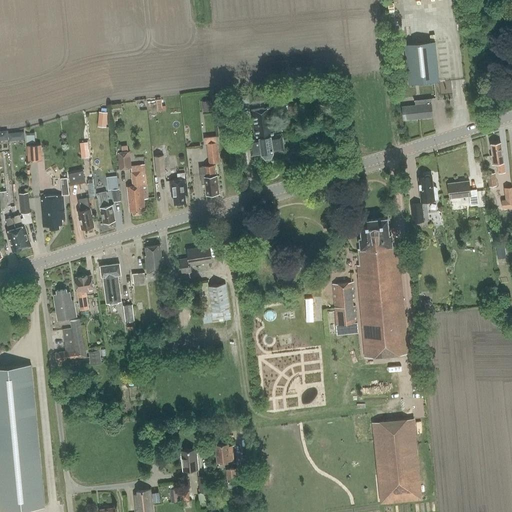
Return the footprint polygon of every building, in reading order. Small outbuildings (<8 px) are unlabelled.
[(436,41),(406,44),(407,61),(409,81),(410,84),(440,81),(436,41)] [(407,61),(397,62),(399,82),(409,81),(407,61)] [(336,80),(319,82),(320,96),(337,94),(336,80)] [(251,104),(272,100),(270,89),(249,92),(251,104)] [(432,117),(431,103),(430,103),(430,100),(432,99),(432,98),(414,100),(414,101),(415,101),(415,105),(403,107),(403,106),(402,106),(404,120),(417,119),(417,121),(417,120),(417,119),(432,117)] [(121,105),(111,106),(112,113),(122,112),(121,105)] [(276,151),(285,150),(283,134),(277,135),(273,108),(252,111),(256,138),(250,139),(252,154),(262,153),(266,158),(272,157),(276,151)] [(99,112),(98,119),(109,120),(109,112),(99,112)] [(8,130),(0,130),(0,140),(9,139),(8,130)] [(34,135),(26,136),(27,144),(35,143),(34,135)] [(218,142),(207,144),(209,163),(220,162),(218,142)] [(493,155),(492,155),(493,164),(498,163),(500,173),(506,172),(501,143),(491,144),(493,155)] [(29,161),(43,160),(42,145),(28,146),(29,161)] [(167,171),(165,146),(153,147),(156,172),(167,171)] [(120,170),(132,168),(130,151),(118,152),(120,170)] [(140,171),(131,172),(133,187),(128,187),(131,212),(134,212),(134,215),(144,214),(143,212),(147,211),(145,199),(149,199),(145,165),(139,165),(140,171)] [(204,172),(200,173),(201,184),(205,184),(206,195),(219,194),(217,175),(216,175),(215,165),(204,166),(204,172)] [(83,169),(68,172),(71,186),(86,183),(83,169)] [(185,195),(188,195),(186,173),(178,174),(178,181),(171,182),(172,197),(174,197),(175,205),(186,204),(185,195)] [(495,173),(488,174),(489,186),(497,186),(495,173)] [(433,175),(419,177),(422,201),(436,199),(435,198),(439,198),(438,187),(435,185),(434,186),(433,175)] [(457,182),(448,183),(450,198),(451,203),(470,200),(471,205),(479,204),(477,189),(470,190),(469,181),(469,177),(457,179),(456,179),(457,182)] [(63,196),(70,195),(68,179),(62,179),(63,196)] [(506,200),(501,201),(502,208),(511,206),(511,186),(504,188),(506,200)] [(9,207),(7,191),(1,192),(2,207),(9,207)] [(29,193),(20,194),(22,214),(23,214),(24,218),(22,219),(24,225),(33,223),(32,213),(31,213),(29,193)] [(104,224),(116,222),(114,214),(116,214),(114,206),(110,207),(107,193),(98,194),(104,224)] [(63,220),(66,220),(64,196),(42,198),(44,228),(50,227),(51,230),(60,229),(60,226),(63,226),(63,220)] [(82,231),(95,229),(89,199),(79,201),(81,212),(79,212),(82,231)] [(412,204),(414,223),(424,222),(422,202),(412,204)] [(25,227),(23,227),(20,215),(6,219),(10,231),(8,231),(14,253),(32,248),(25,227)] [(360,265),(356,265),(365,357),(409,354),(400,253),(397,253),(393,246),(392,235),(389,235),(387,218),(360,221),(362,238),(360,238),(361,249),(359,249),(360,265)] [(504,242),(496,243),(498,259),(506,258),(504,242)] [(147,272),(165,270),(163,256),(162,256),(160,245),(145,246),(147,255),(145,255),(147,272)] [(190,265),(212,261),(209,245),(187,249),(188,258),(179,259),(182,273),(191,271),(190,265)] [(118,274),(120,274),(119,263),(100,265),(102,277),(106,303),(121,301),(118,274)] [(148,285),(146,273),(134,274),(135,287),(148,285)] [(91,275),(76,277),(81,310),(88,309),(86,290),(93,289),(91,275)] [(203,313),(212,311),(229,308),(225,283),(208,286),(207,282),(198,284),(203,313)] [(353,299),(355,299),(354,282),(332,284),(335,325),(358,323),(356,306),(354,306),(353,299)] [(58,319),(76,316),(73,300),(71,300),(70,292),(67,293),(66,289),(57,290),(57,294),(54,294),(58,319)] [(308,320),(317,320),(316,297),(307,297),(308,320)] [(135,322),(133,306),(124,307),(126,323),(135,322)] [(63,330),(66,351),(55,353),(56,361),(87,357),(81,319),(71,321),(72,329),(63,330)] [(91,365),(101,364),(99,350),(89,351),(91,365)] [(0,368),(0,507),(0,511),(45,507),(31,365),(0,368)] [(140,400),(139,387),(130,388),(131,398),(132,398),(132,401),(140,400)] [(414,418),(372,422),(380,504),(422,499),(414,418)] [(229,443),(216,445),(217,462),(234,460),(232,447),(229,447),(229,443)] [(181,451),(181,455),(180,456),(180,459),(182,460),(183,471),(199,469),(196,449),(181,451)] [(238,483),(237,469),(226,470),(228,484),(238,483)] [(254,476),(247,477),(248,488),(255,487),(254,476)] [(208,477),(199,478),(200,494),(209,493),(208,477)] [(179,488),(170,489),(171,502),(180,501),(179,488)] [(137,511),(152,511),(150,489),(137,491),(138,494),(135,494),(137,511)] [(182,501),(189,501),(188,491),(181,492),(182,501)]
